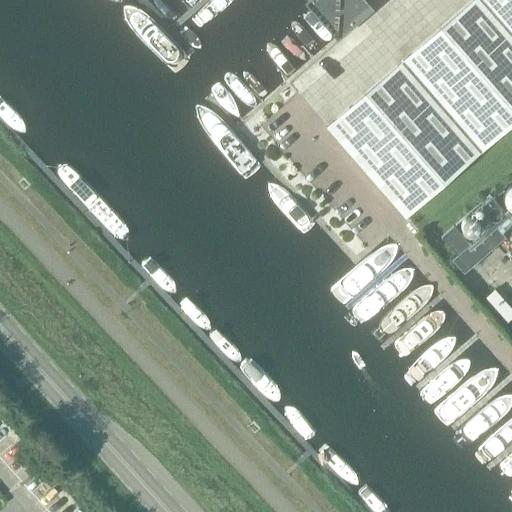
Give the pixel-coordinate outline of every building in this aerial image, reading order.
[(363,15),(369,10),(360,0),(310,0),(306,4),(307,5),(336,38),(356,22),(363,15)] [(511,0),(473,0),(326,128),(405,219),(511,125),(511,0)] [(358,55),(383,31),(374,22),(349,46),(358,55)] [(314,92),(335,71),(322,58),(301,78),(314,92)] [(511,161),(494,171),(511,205),(511,161)] [(440,238),(468,269),(505,238),(492,224),(469,245),(453,227),(440,238)] [(511,310),(495,290),(486,298),(507,323),(511,318),(511,310)]
